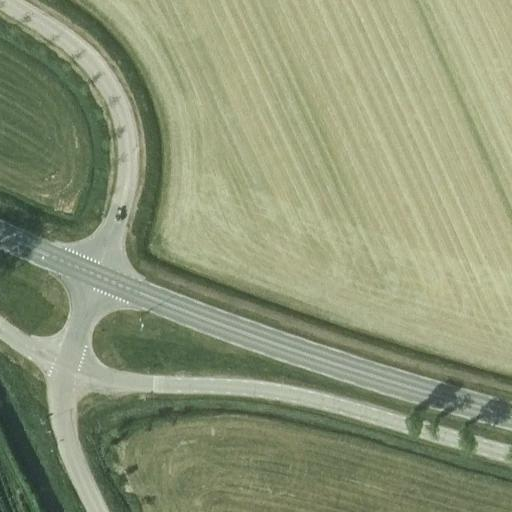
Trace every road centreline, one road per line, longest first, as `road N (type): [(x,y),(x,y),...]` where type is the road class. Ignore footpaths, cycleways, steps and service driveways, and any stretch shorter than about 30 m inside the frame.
road 1 (unclassified): [(66,366),(104,381),(263,390),(511,455)]
road 2 (secondary): [(511,419),(331,368),(96,280)]
road 3 (unclassified): [(96,280),(127,189),(122,114),(75,46),(0,1)]
road 4 (unclassified): [(101,511),(73,453),(66,366)]
